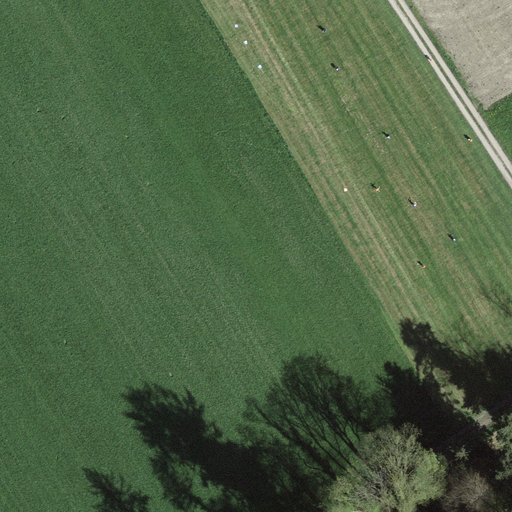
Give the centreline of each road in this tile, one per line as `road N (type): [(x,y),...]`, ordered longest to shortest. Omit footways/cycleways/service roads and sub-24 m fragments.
road 1 (track): [(511,183),(394,0)]
road 2 (track): [(360,511),(511,392)]
